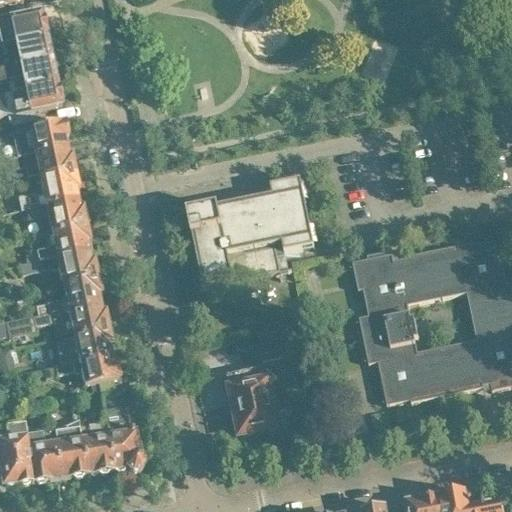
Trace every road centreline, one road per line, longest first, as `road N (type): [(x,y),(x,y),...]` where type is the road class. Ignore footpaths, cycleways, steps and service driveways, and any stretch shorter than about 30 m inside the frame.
road 1 (residential): [(205,511),(92,0)]
road 2 (residential): [(210,511),(511,455)]
